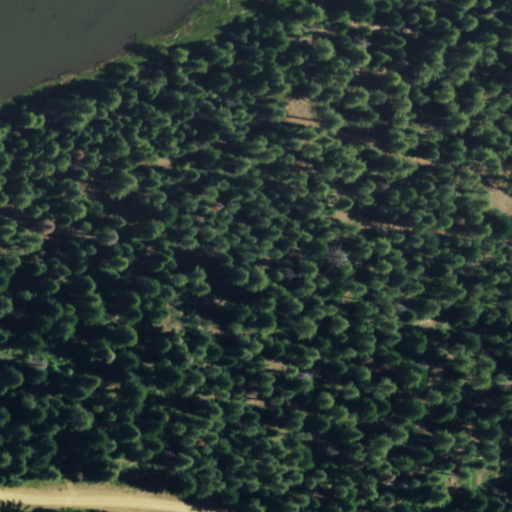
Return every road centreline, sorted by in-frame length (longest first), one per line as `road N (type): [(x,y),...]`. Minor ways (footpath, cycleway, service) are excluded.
road 1 (track): [(511,178),(418,118),(325,109),(0,203)]
road 2 (track): [(226,511),(179,498),(0,485)]
